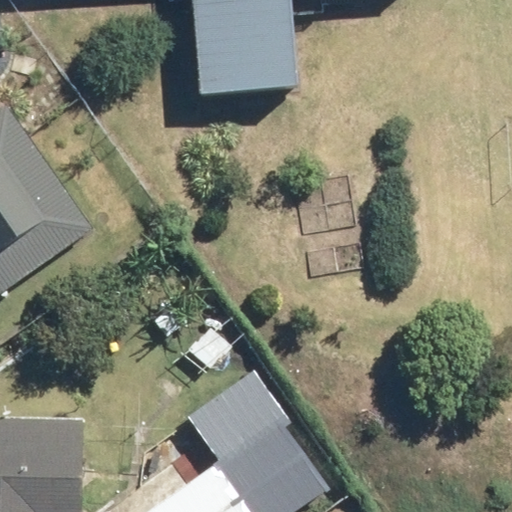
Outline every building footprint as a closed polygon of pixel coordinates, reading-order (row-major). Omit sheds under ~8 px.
[(194,0),(203,100),(309,91),(301,0),(194,0)] [(0,55),(9,54),(0,15),(0,55)] [(0,302),(89,229),(0,121),(0,302)] [(0,437),(0,511),(61,511),(64,440),(0,437)] [(238,511),(211,474),(157,511),(238,511)]
